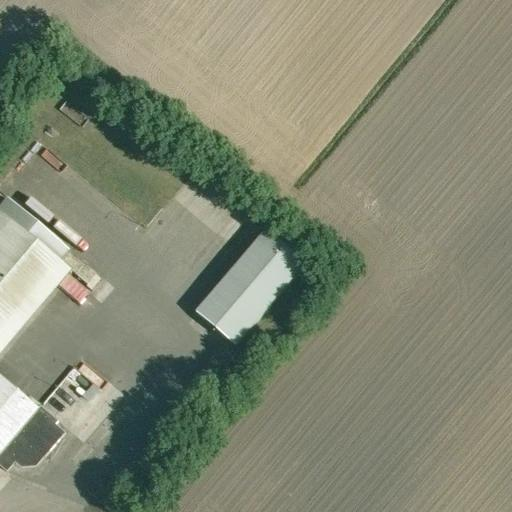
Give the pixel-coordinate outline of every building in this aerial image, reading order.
[(0,465),(7,472),(15,463),(21,468),(36,467),(64,434),(55,425),(57,422),(41,408),(40,410),(0,376),(0,358),(72,273),(61,264),(71,253),(8,200),(0,209),(0,465)] [(196,315),(235,348),(305,266),(266,233),(196,315)] [(184,251),(167,287),(186,295),(202,260),(184,251)] [(95,293),(109,305),(121,291),(108,279),(95,293)] [(85,328),(63,356),(77,367),(99,340),(85,328)] [(46,408),(91,446),(131,398),(112,383),(94,404),(72,385),(77,379),(56,362),(37,385),(54,399),(46,408)]
